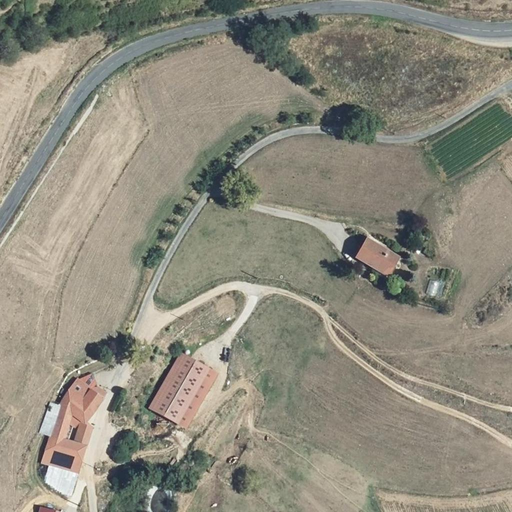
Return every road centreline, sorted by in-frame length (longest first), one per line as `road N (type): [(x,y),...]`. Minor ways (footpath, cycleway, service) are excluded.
road 1 (tertiary): [(511,31),(455,29),(363,9),(289,13),(157,41),(114,62),(78,97),(0,219)]
road 2 (unclassified): [(116,388),(153,284),(237,161),(295,131),(422,137),(511,84)]
road 3 (track): [(511,410),(405,377),(323,313),(284,291),(253,288)]
road 4 (unclassified): [(116,388),(91,461),(95,511)]
